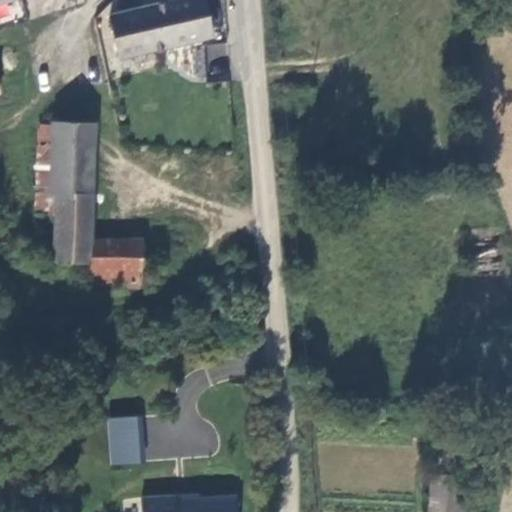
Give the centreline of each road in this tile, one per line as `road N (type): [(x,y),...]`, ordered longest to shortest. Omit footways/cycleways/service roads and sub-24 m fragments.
road 1 (tertiary): [(251,0),(288,511)]
road 2 (track): [(0,259),(56,295),(108,302),(176,285),(230,232),(269,212)]
